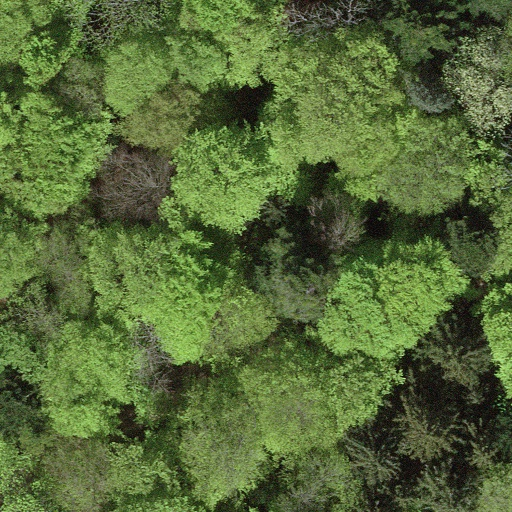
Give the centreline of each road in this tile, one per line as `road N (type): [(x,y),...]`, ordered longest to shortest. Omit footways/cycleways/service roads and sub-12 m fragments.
road 1 (track): [(0,494),(280,347),(511,276)]
road 2 (track): [(309,0),(229,53),(37,245),(0,293)]
